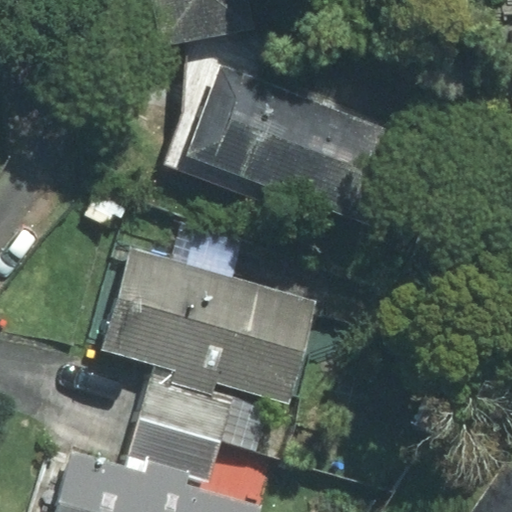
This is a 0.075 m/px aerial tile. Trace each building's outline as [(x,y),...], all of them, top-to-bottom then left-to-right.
[(145,0),(151,37),(247,23),(243,0),(145,0)] [(362,220),(397,131),(211,58),(176,146),(362,220)] [(134,417),(215,441),(227,398),(207,392),(210,382),(283,404),(313,304),(127,249),(96,350),(168,372),(166,381),(147,375),(134,417)] [(202,484),(215,441),(134,417),(120,467),(66,450),(47,511),(251,511),(253,507),(181,485),(183,477),(202,484)] [(460,511),(511,511),(511,476),(492,464),(460,511)]
